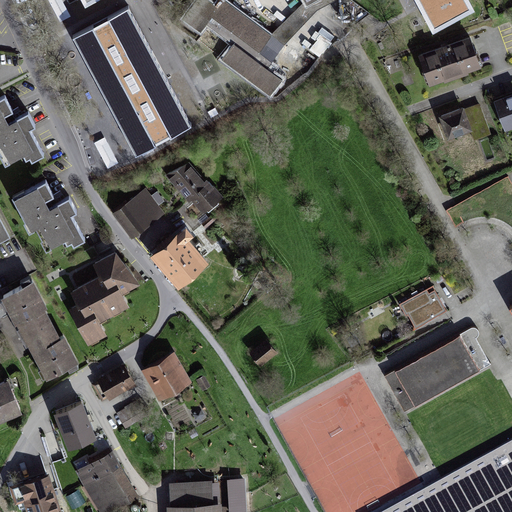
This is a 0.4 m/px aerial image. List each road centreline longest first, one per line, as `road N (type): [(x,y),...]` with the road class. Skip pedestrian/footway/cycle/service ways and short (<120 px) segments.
road 1 (residential): [(165,284),(85,179),(23,39)]
road 2 (track): [(314,511),(238,378),(165,284)]
road 3 (residential): [(165,284),(169,303),(153,333),(45,403)]
road 4 (residential): [(511,291),(388,362)]
